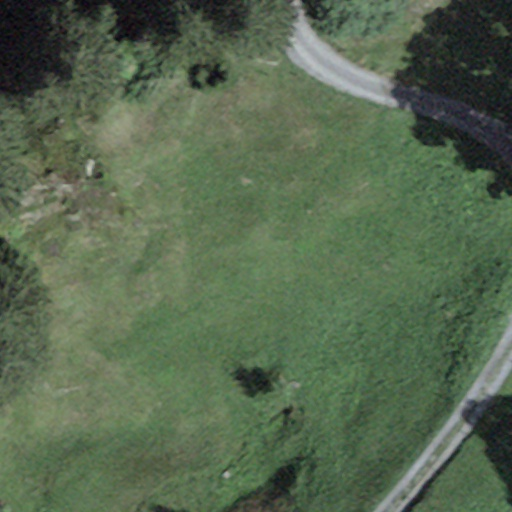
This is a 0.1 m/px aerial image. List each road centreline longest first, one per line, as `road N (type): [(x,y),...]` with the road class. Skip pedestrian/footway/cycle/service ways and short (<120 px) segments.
road 1 (track): [(304,0),(318,36),(358,66),(472,100),(511,130)]
road 2 (track): [(511,351),(395,511)]
